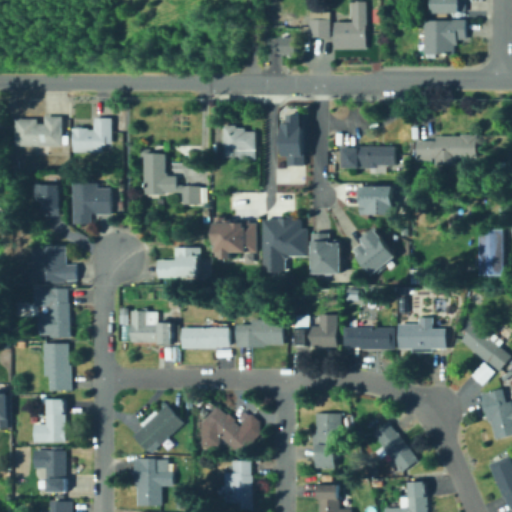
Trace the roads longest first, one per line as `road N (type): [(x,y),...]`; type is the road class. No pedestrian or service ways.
road 1 (residential): [(474,511),(429,411),(400,390),(336,376),(100,375)]
road 2 (residential): [(113,253),(102,281),(100,511)]
road 3 (tertiary): [(0,81),(209,82)]
road 4 (tertiary): [(209,82),(378,80)]
road 5 (residential): [(283,374),(282,511)]
road 6 (tertiary): [(378,80),(511,78)]
